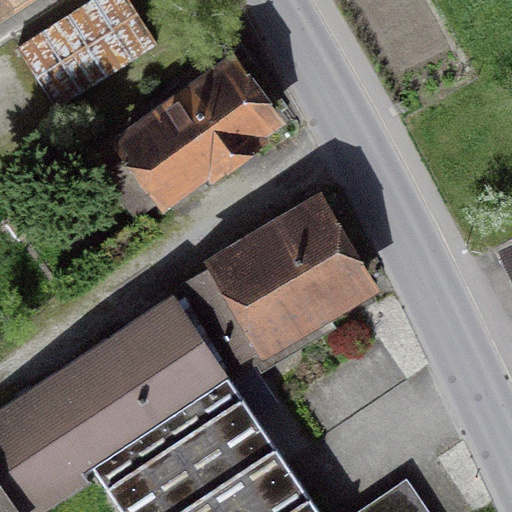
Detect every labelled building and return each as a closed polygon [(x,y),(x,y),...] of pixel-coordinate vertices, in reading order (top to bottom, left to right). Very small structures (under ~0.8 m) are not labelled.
[(161,41),(134,0),(84,0),(21,41),(62,104),(161,41)] [(288,114),(233,39),(105,132),(163,210),(269,132),(267,129),(288,114)] [(380,278),(320,182),(206,253),(210,259),(266,349),(330,309),(380,278)] [(266,349),(210,259),(174,284),(231,369),(235,375),(255,362),(260,368),(338,321),(330,309),(266,349)] [(82,468),(93,460),(231,369),(174,284),(0,399),(0,511),(39,511),(89,479),(82,468)] [(327,511),(235,375),(231,369),(93,460),(127,511),(327,511)] [(430,511),(406,476),(352,511),(430,511)]
